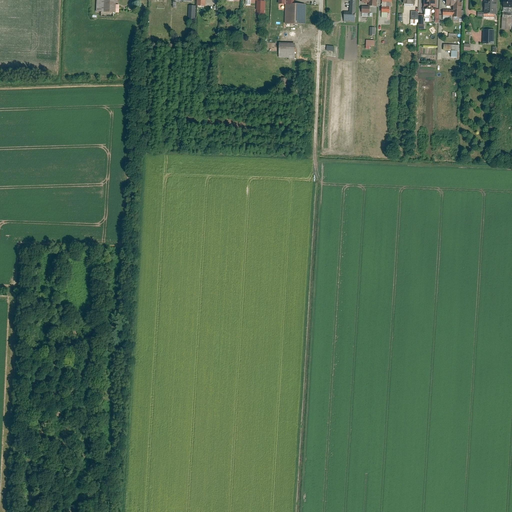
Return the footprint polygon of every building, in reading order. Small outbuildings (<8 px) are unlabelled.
[(95,0),(96,12),(116,12),(115,0),(95,0)] [(347,0),(347,22),(356,22),(356,0),(347,0)] [(424,0),(425,8),(437,9),(437,0),(424,0)] [(446,0),(447,8),(462,8),(462,0),(446,0)] [(484,0),(485,13),(496,13),(496,0),(484,0)] [(511,0),(503,0),(503,11),(511,11),(511,0)] [(294,4),(287,4),(286,25),(307,26),(307,4),(294,4)] [(418,14),(418,11),(411,11),(411,25),(418,25),(418,29),(423,29),(424,14),(418,14)] [(511,15),(503,16),(503,28),(511,28),(511,15)] [(483,29),(483,44),(496,44),(496,29),(483,29)] [(374,46),(374,40),(366,40),(366,49),(370,49),(370,46),(374,46)] [(279,58),(296,58),(296,43),(279,43),(279,58)]
